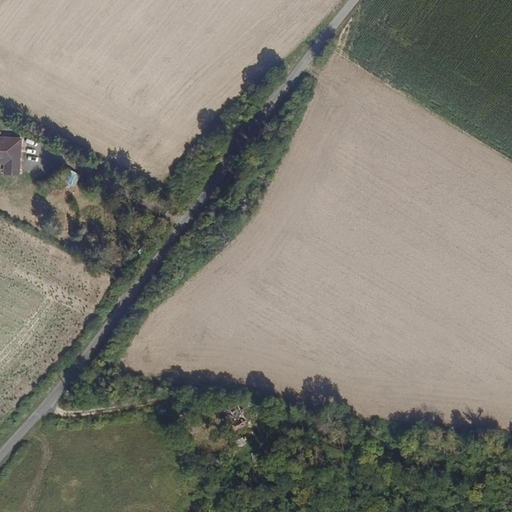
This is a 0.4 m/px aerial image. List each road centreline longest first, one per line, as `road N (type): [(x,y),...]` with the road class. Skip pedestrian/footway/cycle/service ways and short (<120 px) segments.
road 1 (unclassified): [(353,0),(160,261),(0,458)]
road 2 (track): [(43,406),(60,412),(168,399)]
